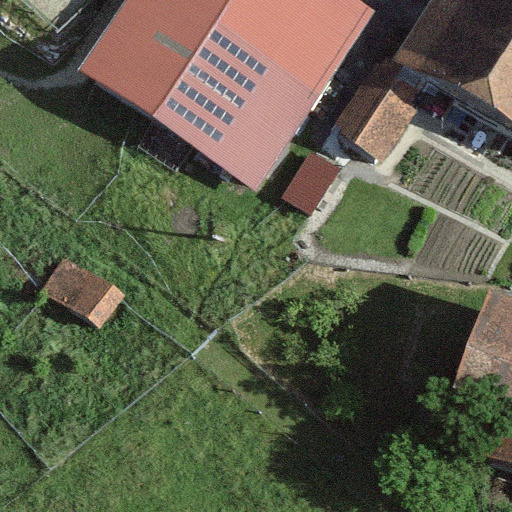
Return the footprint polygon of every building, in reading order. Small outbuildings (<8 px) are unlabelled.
[(241,205),(372,18),(346,0),(121,0),(65,82),(241,205)] [(511,0),(430,0),(325,149),(374,181),(409,118),(439,126),(511,12),(511,0)] [(511,12),(439,126),(511,163),(511,12)] [(307,225),(341,182),(308,156),(274,199),(307,225)] [(89,332),(114,302),(67,263),(42,293),(89,332)] [(414,434),(453,447),(442,479),(511,504),(511,330),(455,311),(414,434)]
